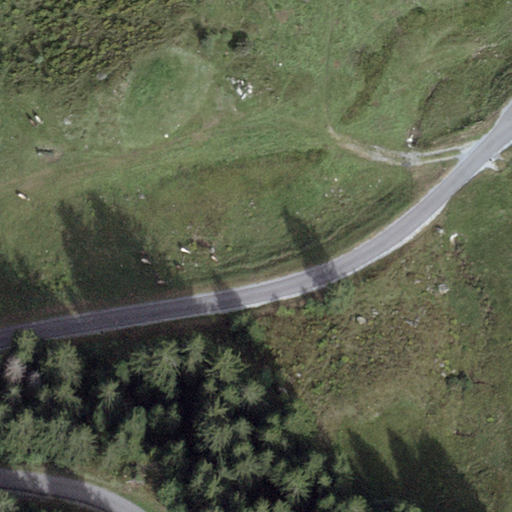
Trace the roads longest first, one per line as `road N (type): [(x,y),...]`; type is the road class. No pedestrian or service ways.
road 1 (unclassified): [(511,129),(385,246),(281,291),(0,338)]
road 2 (unclassified): [(0,472),(71,484),(136,511)]
